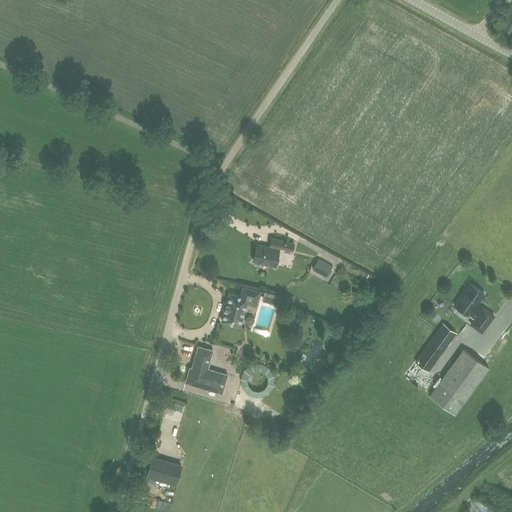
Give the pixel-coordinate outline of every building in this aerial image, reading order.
[(511,31),(511,8),(510,7),(501,25),(511,31)] [(292,251),(294,243),(272,238),(270,245),(270,247),(257,244),(253,260),(275,265),(280,248),(292,251)] [(327,277),(332,268),(318,259),(312,269),(327,277)] [(482,309),(476,305),(484,294),(470,283),(454,305),(468,315),(472,311),(477,315),(471,324),(482,332),(494,315),(483,307),(482,309)] [(257,300),(259,291),(243,286),(241,295),(230,292),(221,320),(240,326),(246,302),(250,303),(251,299),(257,300)] [(278,305),(280,296),(265,291),(262,300),(278,305)] [(292,304),(295,297),(286,294),(283,300),(292,304)] [(260,331),(273,334),(279,310),(266,307),(260,331)] [(478,337),(481,333),(473,327),(470,331),(478,337)] [(438,330),(420,354),(416,361),(428,370),(433,363),(450,339),(438,330)] [(190,368),(185,382),(222,393),(227,374),(207,368),(213,350),(198,346),(192,368),(190,368)] [(454,413),(488,367),(463,349),(429,395),(454,413)] [(178,419),(185,420),(188,402),(168,399),(161,450),(166,451),(165,458),(174,459),(179,424),(177,424),(178,419)] [(176,485),(181,466),(172,463),(166,482),(176,485)]
